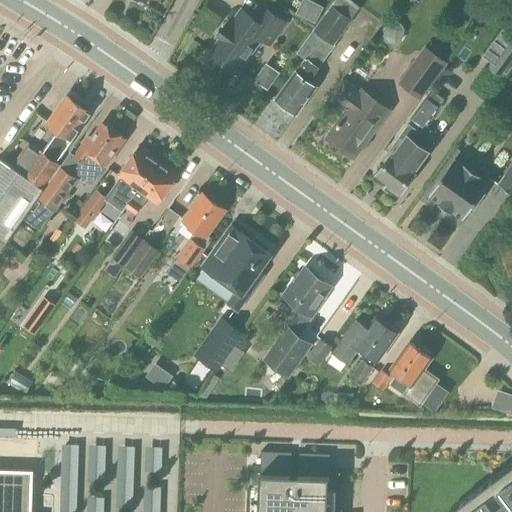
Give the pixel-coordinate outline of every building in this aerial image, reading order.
[(338,40),(354,17),(332,2),(316,25),(338,40)] [(255,19),(244,10),(232,27),(228,24),(218,37),(222,40),(213,54),(225,62),(223,65),(232,71),(234,69),(237,71),(261,37),(270,43),(286,22),(264,6),(255,19)] [(511,20),(483,56),(492,62),(488,67),(503,78),(507,73),(508,74),(511,68),(511,20)] [(385,26),(383,34),(388,42),(395,44),(402,40),(404,30),(400,23),(393,22),(385,26)] [(420,100),(449,62),(426,45),(397,82),(420,100)] [(321,67),(320,66),(298,51),(278,79),(286,85),(276,99),(297,114),(317,85),(311,81),(321,67)] [(347,112),(329,137),(355,156),(389,109),(363,90),(362,91),(343,78),(329,99),(347,112)] [(410,119),(424,129),(441,105),(427,96),(410,119)] [(90,112),(69,97),(50,123),(59,129),(42,152),(40,150),(24,170),(43,184),(74,140),(73,140),(83,125),(82,124),(90,112)] [(75,176),(78,172),(93,183),(107,164),(127,137),(105,121),(94,136),(91,134),(76,155),(72,152),(62,166),(75,176)] [(390,155),(378,173),(390,182),(388,185),(397,192),(399,188),(402,190),(415,172),(414,171),(429,150),(407,135),(404,140),(399,137),(387,153),(390,155)] [(123,176),(109,196),(126,208),(127,208),(127,207),(140,189),(160,161),(139,147),(136,151),(135,151),(122,169),(123,169),(120,174),(123,176)] [(0,252),(40,196),(46,187),(2,156),(0,156),(0,252)] [(429,196),(430,196),(431,196),(441,203),(440,203),(439,204),(453,213),(453,212),(453,211),(463,219),(464,220),(470,211),(473,213),(487,193),(485,192),(493,179),(485,173),(483,177),(463,163),(462,163),(456,159),(457,159),(456,158),(429,196)] [(127,207),(127,208),(136,214),(142,206),(143,206),(150,196),(159,203),(163,197),(164,198),(168,193),(177,181),(176,180),(180,175),(160,161),(140,189),(127,207)] [(511,192),(511,165),(499,184),(511,192)] [(41,197),(57,208),(67,193),(64,191),(75,176),(62,166),(41,197)] [(87,227),(109,198),(98,190),(77,220),(87,227)] [(186,220),(202,232),(200,236),(195,233),(177,256),(194,267),(214,238),(208,234),(226,209),(205,194),(186,220)] [(42,229),(57,208),(41,197),(26,217),(42,229)] [(272,253),(269,251),(272,246),(257,235),(253,240),(242,231),(233,244),(224,238),(204,266),(239,291),(230,303),(239,310),(261,279),(256,275),(272,253)] [(144,242),(129,232),(112,256),(126,266),(144,242)] [(126,266),(142,277),(159,253),(144,242),(126,266)] [(92,298),(103,283),(80,267),(69,282),(92,298)] [(295,281),(285,294),(298,304),(292,312),(296,315),(287,328),(300,337),(315,316),(314,315),(322,304),(319,302),(331,285),(308,268),(297,283),(295,281)] [(355,318),(335,346),(332,350),(349,363),(361,347),(379,360),(398,332),(391,328),(390,324),(385,320),(381,321),(379,319),(371,329),(355,318)] [(44,320),(34,330),(47,342),(57,331),(44,320)] [(244,333),(226,320),(200,357),(217,369),(244,333)] [(313,347),(300,337),(287,328),(264,359),(290,378),(313,347)] [(332,350),(335,346),(321,336),(306,357),(319,367),(332,350)] [(421,350),(411,343),(393,368),(413,382),(405,394),(421,405),(439,380),(424,369),(432,358),(430,356),(432,353),(423,347),(421,350)] [(362,384),(374,368),(364,360),(352,377),(362,384)] [(393,377),(382,370),(373,383),(384,390),(393,377)] [(494,405),(511,411),(511,395),(499,391),(494,405)] [(0,443),(0,467),(33,468),(34,444),(0,443)] [(261,474),(259,511),(328,511),(330,477),(331,454),(300,453),(299,476),(292,475),(293,452),(262,451),(261,474)] [(0,511),(32,511),(34,471),(0,469),(0,511)] [(492,481),(452,511),(453,511),(511,511),(511,479),(499,489),(492,481)]
